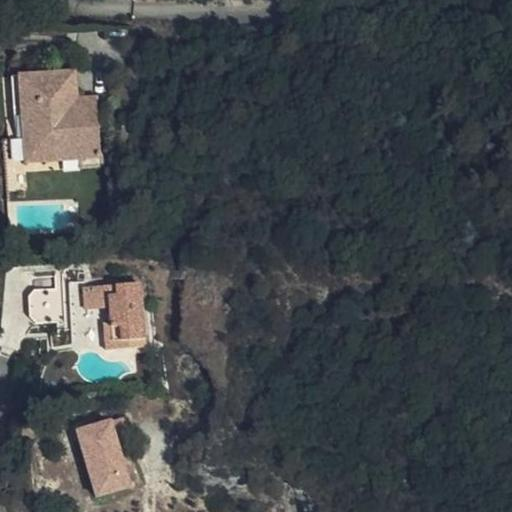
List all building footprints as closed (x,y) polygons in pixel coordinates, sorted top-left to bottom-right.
[(72,68),(17,74),(24,142),(38,141),(40,161),(64,158),(62,147),(82,145),(84,161),(85,169),(100,167),(95,121),(78,123),(76,101),(72,68)] [(24,142),(17,74),(5,75),(12,141),(6,142),(11,192),(29,190),(26,167),(84,161),(82,145),(62,147),(64,158),(40,161),(38,141),(24,142)] [(92,99),(76,101),(78,123),(95,121),(92,99)] [(109,304),(108,284),(108,281),(70,283),(75,350),(106,348),(105,327),(113,326),(112,304),(109,304)] [(109,304),(112,304),(113,326),(105,327),(106,348),(146,345),(142,282),(108,284),(109,304)] [(36,290),(27,301),(27,308),(38,317),(63,316),(61,288),(36,290)] [(130,415),(111,422),(117,439),(136,433),(130,415)] [(117,439),(111,422),(77,432),(97,495),(131,485),(117,439)]
